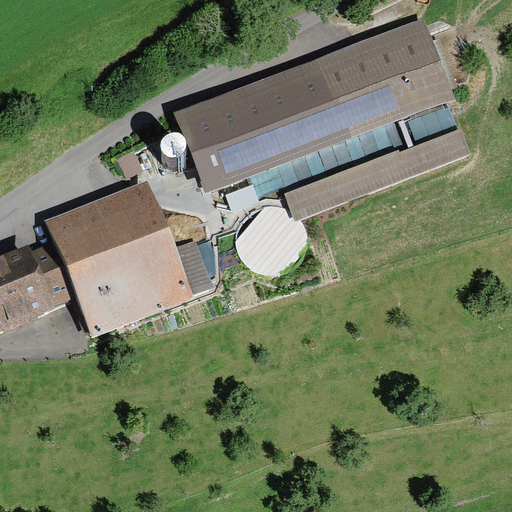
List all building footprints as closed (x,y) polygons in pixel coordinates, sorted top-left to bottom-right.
[(413,27),(164,119),(193,196),(442,104),(413,27)] [(451,134),(280,197),(289,220),(459,157),(451,134)] [(138,152),(122,156),(128,180),(144,176),(138,152)] [(137,185),(39,229),(86,335),(185,292),(137,185)] [(0,323),(43,306),(19,248),(0,255),(0,323)]
